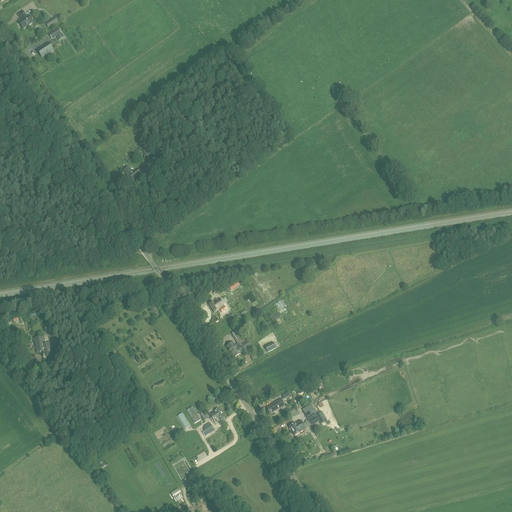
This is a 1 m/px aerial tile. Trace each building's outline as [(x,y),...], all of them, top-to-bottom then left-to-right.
[(35,13),(40,22),(45,19),(39,11),(35,13)] [(18,23),(23,29),(33,23),(28,16),(27,17),(23,12),(18,15),(21,21),(18,23)] [(45,24),(48,28),(63,18),(60,14),(45,24)] [(49,35),(52,39),(56,36),(58,38),(62,36),(58,29),(49,35)] [(37,51),(42,58),(46,55),(46,56),(49,54),(49,53),(53,50),(49,43),(37,51)] [(151,158),(156,164),(162,160),(157,154),(151,158)] [(124,171),(131,182),(138,177),(137,175),(140,173),(137,169),(134,171),(133,171),(131,172),(128,168),(124,171)] [(209,305),(214,313),(218,310),(224,306),(219,299),(216,300),(216,301),(209,305)] [(35,324),(42,322),(41,316),(30,319),(31,324),(35,324)] [(226,347),(230,352),(232,351),(231,350),(234,348),(237,346),(238,346),(245,341),(237,330),(231,334),(238,344),(235,346),(233,343),(226,347)] [(42,352),(44,357),(52,356),(49,344),(43,345),(42,337),(34,339),(37,353),(42,352)] [(230,352),(234,358),(240,354),(240,353),(243,351),(240,347),(241,346),(244,351),(251,346),(248,341),(246,342),(245,341),(238,346),(237,346),(234,348),(231,350),(232,351),(230,352)] [(276,348),(273,343),(265,348),(267,353),(276,348)] [(281,396),(284,400),(290,396),(289,395),(288,392),(281,396)] [(266,409),(270,415),(280,409),(281,410),(285,407),(281,399),(277,402),(266,409)] [(210,414),(215,423),(218,421),(219,422),(221,421),(225,419),(219,409),(210,414)] [(308,420),(316,416),(315,415),(313,410),(311,411),(310,409),(305,413),(306,416),(308,420)] [(186,423),(181,415),(175,419),(180,427),(186,423)] [(316,416),(308,420),(309,421),(311,426),(320,422),(316,416)] [(289,427),(292,432),(298,429),(297,428),(303,424),(300,421),(295,424),(295,423),(289,427)] [(202,433),(205,437),(215,431),(209,423),(204,427),(205,428),(203,429),(205,432),(202,433)] [(305,429),(303,424),(297,428),(298,429),(292,432),(294,436),(300,433),(300,432),(305,429)] [(205,443),(200,435),(185,445),(190,453),(205,443)]
